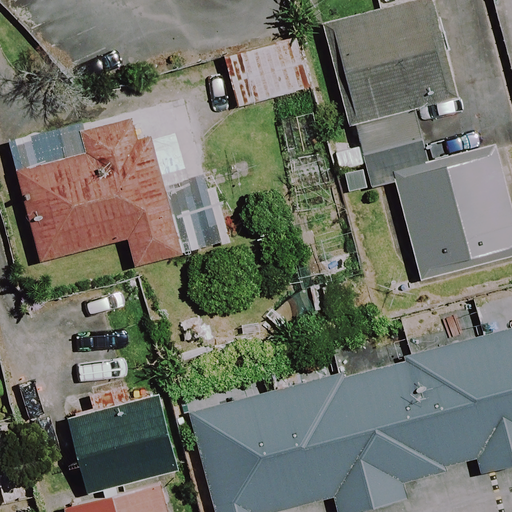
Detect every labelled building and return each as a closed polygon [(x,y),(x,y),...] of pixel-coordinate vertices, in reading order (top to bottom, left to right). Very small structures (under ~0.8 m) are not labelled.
[(452,101),(424,0),(422,0),(325,26),(369,190),(392,184),(416,275),(511,249),(511,237),(489,152),(426,169),(411,112),(452,101)] [(304,93),(292,42),(223,60),(235,110),(304,93)] [(167,190),(202,182),(183,107),(83,133),(89,160),(18,178),(40,263),(125,241),(132,269),(184,256),(167,190)] [(511,326),(472,338),(472,335),(398,353),(400,361),(188,413),(211,511),(278,511),(333,499),(336,511),(359,511),(405,501),(400,482),(476,464),(478,475),(511,466),(511,326)] [(157,396),(65,419),(85,498),(59,505),(60,511),(165,511),(157,479),(177,474),(157,396)]
